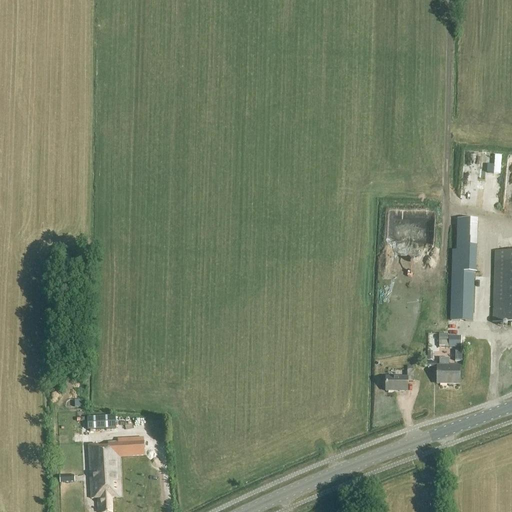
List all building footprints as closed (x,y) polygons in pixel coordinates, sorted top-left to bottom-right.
[(478,274),(478,252),(476,252),(477,228),(456,227),(456,252),(454,251),(451,321),(472,322),(474,274),(478,274)] [(511,323),(511,252),(496,252),(493,323),(511,323)] [(439,335),(439,348),(449,348),(449,341),(448,341),(448,335),(439,335)] [(449,348),(461,348),(461,337),(449,338),(449,341),(449,348)] [(459,385),(459,368),(448,368),(448,359),(440,359),(439,367),(437,367),(437,385),(459,385)] [(414,383),(414,371),(407,371),(407,379),(386,378),(386,392),(407,393),(407,383),(414,383)] [(115,417),(87,418),(87,431),(88,431),(115,429),(115,417)] [(119,458),(145,457),(144,442),(97,444),(97,446),(89,446),(91,500),(98,499),(98,511),(101,511),(111,511),(111,499),(120,498),(119,458)]
